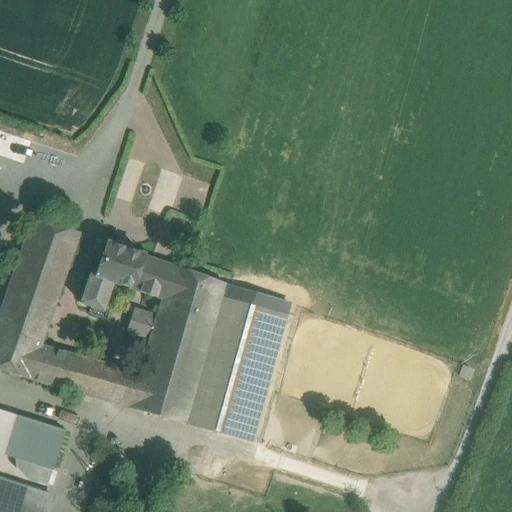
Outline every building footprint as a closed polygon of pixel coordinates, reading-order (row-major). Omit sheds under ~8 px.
[(215,169),(197,162),(194,171),(200,183),(209,186),(215,169)] [(32,217),(0,309),(0,370),(29,380),(33,368),(40,346),(79,234),(32,217)] [(172,266),(106,243),(95,276),(90,274),(80,303),(102,311),(112,282),(161,299),(172,266)] [(138,374),(128,408),(184,424),(221,297),(224,284),(172,266),(161,299),(138,374)] [(221,297),(184,424),(215,433),(251,305),(221,297)] [(70,354),(40,346),(33,368),(64,376),(70,354)] [(123,369),(70,354),(64,376),(60,389),(111,403),(123,369)] [(64,376),(33,368),(29,380),(60,389),(64,376)] [(123,369),(111,403),(128,408),(138,374),(123,369)] [(42,424),(0,411),(0,453),(15,459),(30,463),(42,424)] [(64,431),(42,424),(30,463),(52,470),(64,431)] [(30,463),(15,459),(16,469),(29,481),(47,486),(52,470),(30,463)] [(47,511),(52,497),(0,480),(0,511),(47,511)]
